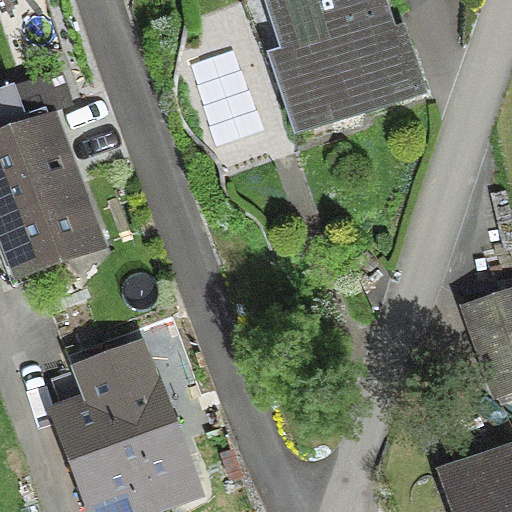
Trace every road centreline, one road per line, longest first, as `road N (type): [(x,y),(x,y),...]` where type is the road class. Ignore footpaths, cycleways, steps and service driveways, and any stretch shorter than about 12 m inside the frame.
road 1 (residential): [(100,0),(258,453),(297,511)]
road 2 (residential): [(510,0),(351,511)]
